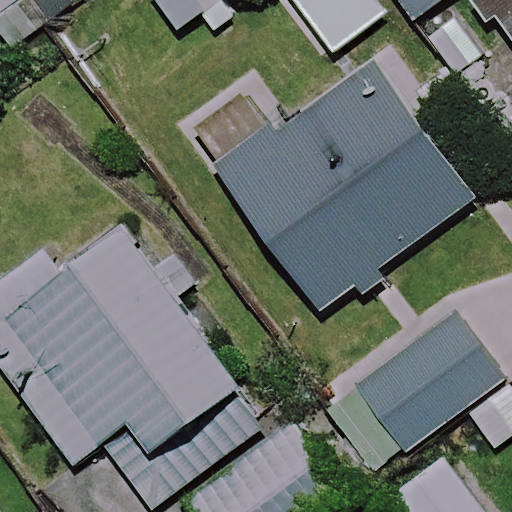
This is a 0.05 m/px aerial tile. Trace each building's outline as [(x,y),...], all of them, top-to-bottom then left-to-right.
[(0,0),(0,15),(21,0),(0,0)] [(511,0),(488,0),(511,34),(491,48),(511,79),(511,0)] [(471,203),(370,68),(286,131),(248,81),(184,129),(324,314),(471,203)] [(268,423),(124,230),(0,322),(0,358),(77,461),(103,441),(154,508),(268,423)] [(497,382),(451,317),(355,386),(401,451),(497,382)] [(329,511),(358,489),(301,419),(187,511),(329,511)] [(487,511),(447,457),(390,498),(400,511),(487,511)]
